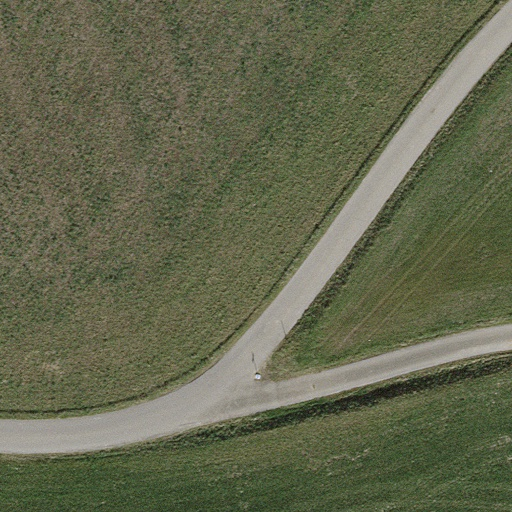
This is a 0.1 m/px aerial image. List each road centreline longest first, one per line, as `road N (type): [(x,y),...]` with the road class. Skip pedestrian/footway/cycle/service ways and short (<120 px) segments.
road 1 (track): [(511,34),(419,130),(282,325),(220,392),(146,429),(0,437)]
road 2 (track): [(146,429),(511,338)]
